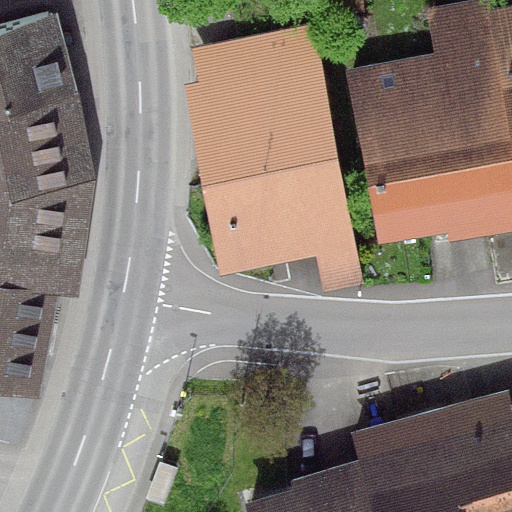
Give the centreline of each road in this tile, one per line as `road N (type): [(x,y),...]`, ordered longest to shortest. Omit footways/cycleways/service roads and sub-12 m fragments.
road 1 (residential): [(122,291),(388,331),(511,325)]
road 2 (secondary): [(122,291),(140,63),(131,0)]
road 3 (secondary): [(56,511),(87,436),(122,291)]
